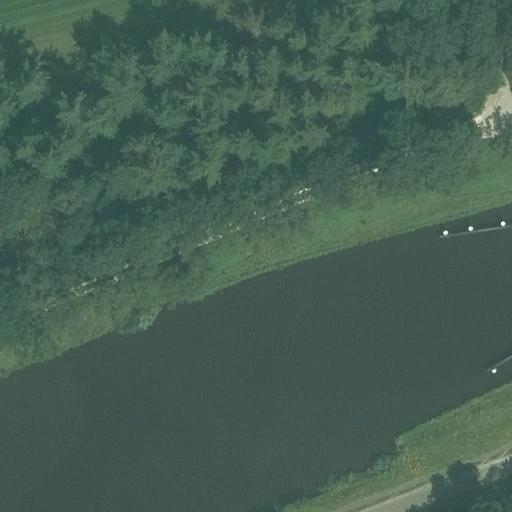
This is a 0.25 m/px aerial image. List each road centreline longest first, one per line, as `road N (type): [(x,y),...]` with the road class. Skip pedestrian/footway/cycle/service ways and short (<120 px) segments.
road 1 (unclassified): [(0,327),(511,114)]
road 2 (unclassified): [(384,511),(511,460)]
